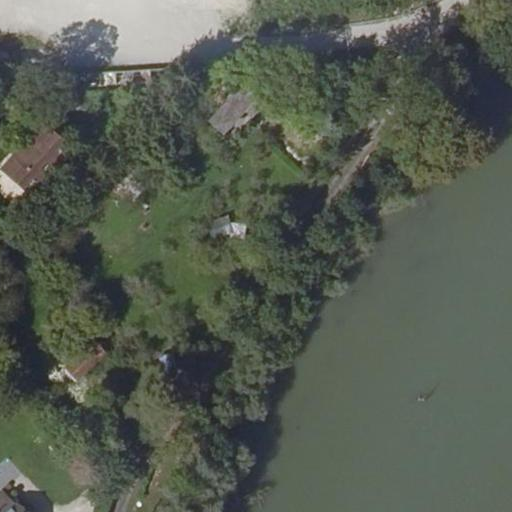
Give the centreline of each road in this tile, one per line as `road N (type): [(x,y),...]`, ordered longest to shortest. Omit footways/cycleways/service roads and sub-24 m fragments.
road 1 (track): [(452,10),(118,511)]
road 2 (track): [(19,54),(301,45),(452,10)]
